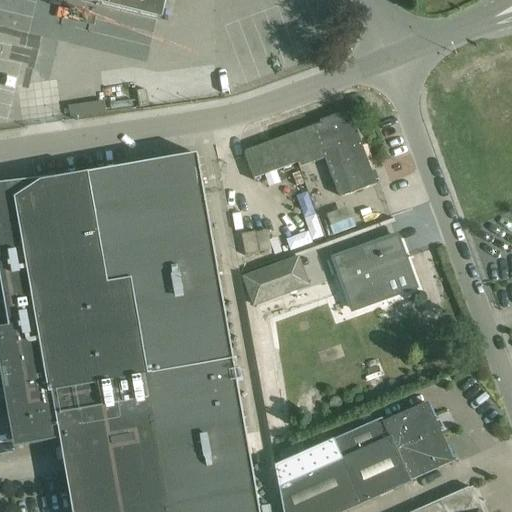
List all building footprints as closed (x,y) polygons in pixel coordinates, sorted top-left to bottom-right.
[(0,0),(0,39),(18,44),(22,27),(26,27),(32,2),(23,0),(0,0)] [(91,0),(161,17),(165,0),(91,0)] [(274,0),(238,20),(261,63),(315,34),(296,0),(274,0)] [(108,102),(109,118),(133,116),(132,101),(108,102)] [(77,122),(102,116),(99,103),(74,108),(77,122)] [(321,124),(246,151),(245,153),(245,154),(254,179),(300,162),(302,167),(326,158),(338,192),(338,194),(340,196),(341,197),(343,196),(377,184),(351,113),(350,112),(348,111),(346,112),(320,121),(321,124)] [(259,511),(198,157),(41,183),(0,209),(0,275),(9,327),(0,328),(0,366),(14,449),(60,440),(73,511),(259,511)] [(217,214),(226,213),(223,194),(214,195),(217,214)] [(355,207),(357,220),(378,215),(376,203),(355,207)] [(289,216),(279,221),(290,243),(299,238),(289,216)] [(329,232),(354,229),(353,219),(328,222),(329,232)] [(267,228),(271,249),(281,247),(276,226),(267,228)] [(256,232),(242,234),(246,256),(260,253),(256,232)] [(396,236),(336,258),(355,311),(415,289),(396,236)] [(254,306),(310,286),(300,258),(244,279),(254,306)] [(269,318),(339,293),(334,279),(252,309),(272,449),(288,446),(269,318)] [(285,511),(351,511),(412,485),(410,480),(453,461),(441,434),(446,431),(433,403),(385,424),(383,419),(277,467),(285,511)] [(23,511),(66,511),(58,466),(49,468),(51,479),(38,481),(42,504),(23,507),(23,511)] [(479,511),(469,489),(417,511),(479,511)]
